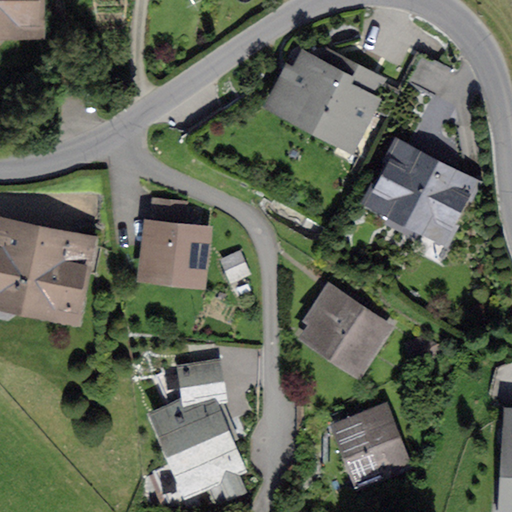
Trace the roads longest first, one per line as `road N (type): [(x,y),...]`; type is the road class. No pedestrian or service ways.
road 1 (residential): [(106,143),(251,224),(264,246),(267,511)]
road 2 (residential): [(336,0),(313,6),(106,143)]
road 3 (residential): [(511,207),(491,85),(475,47),(451,18),(414,0)]
